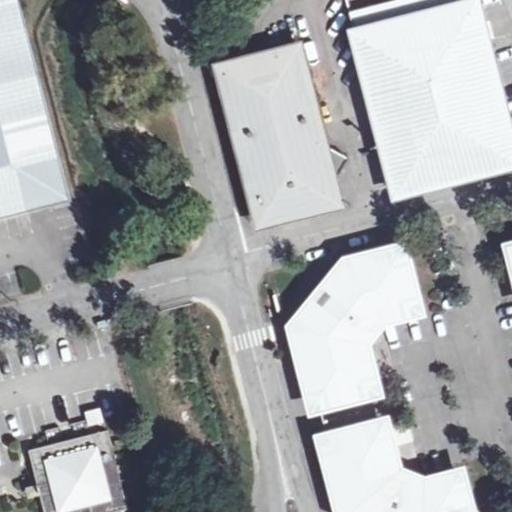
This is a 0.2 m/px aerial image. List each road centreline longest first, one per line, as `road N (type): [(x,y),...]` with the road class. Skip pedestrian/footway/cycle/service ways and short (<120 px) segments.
road 1 (unclassified): [(511,186),(234,263)]
road 2 (unclassified): [(234,263),(164,0)]
road 3 (unclassified): [(234,263),(199,262),(0,316)]
road 4 (unclassified): [(273,436),(234,263)]
road 5 (unknown): [(457,201),(492,349)]
